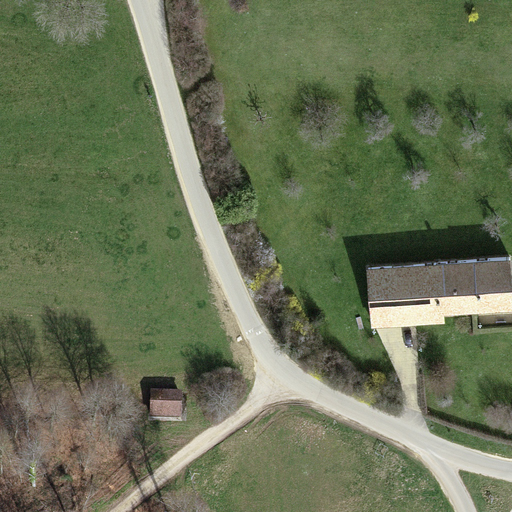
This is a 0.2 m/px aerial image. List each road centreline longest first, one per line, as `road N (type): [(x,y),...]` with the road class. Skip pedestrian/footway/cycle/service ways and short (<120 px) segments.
road 1 (unclassified): [(511,474),(327,402),(283,375),(247,333),(135,0)]
road 2 (track): [(283,375),(116,511)]
